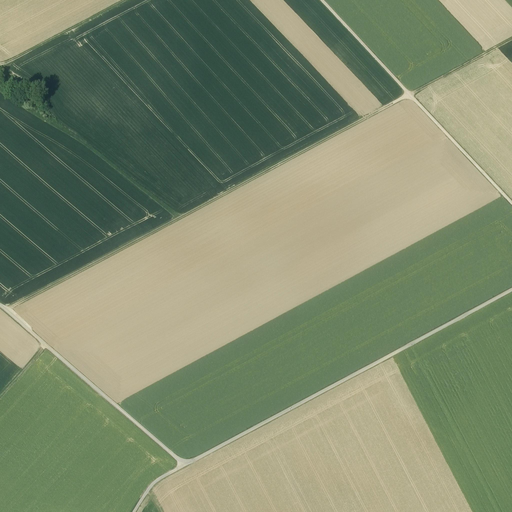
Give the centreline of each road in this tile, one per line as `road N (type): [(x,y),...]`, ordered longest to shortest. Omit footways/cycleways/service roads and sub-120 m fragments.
road 1 (track): [(9,314),(411,98)]
road 2 (track): [(511,289),(184,465)]
road 3 (track): [(511,203),(320,0)]
road 4 (track): [(0,306),(184,465)]
road 5 (track): [(184,220),(97,151),(0,92)]
road 6 (track): [(2,67),(135,0)]
